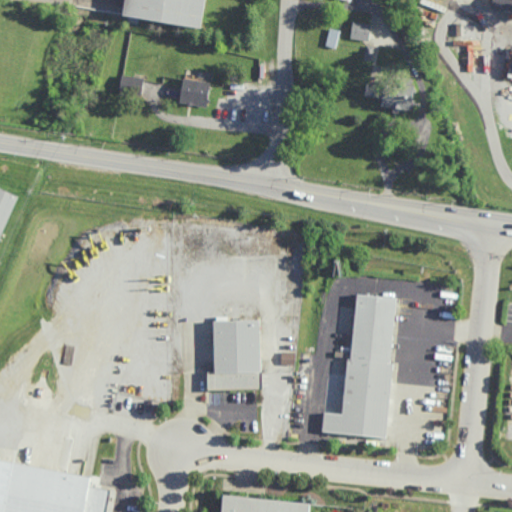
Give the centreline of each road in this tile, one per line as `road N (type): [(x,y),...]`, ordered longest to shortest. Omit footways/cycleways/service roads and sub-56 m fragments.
road 1 (secondary): [(0,142),(511,224)]
road 2 (residential): [(170,511),(181,472),(213,454),(511,487)]
road 3 (residential): [(494,222),(466,483)]
road 4 (residential): [(279,186),(289,0)]
